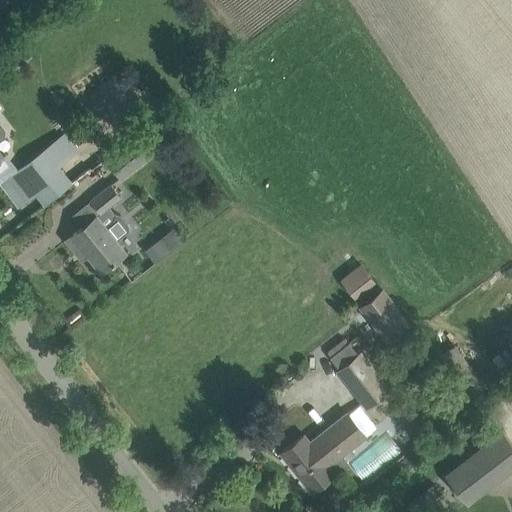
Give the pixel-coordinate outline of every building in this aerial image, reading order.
[(70,183),(72,182),(59,165),(77,151),(63,133),(43,148),(70,183)] [(106,163),(119,178),(148,155),(136,140),(106,163)] [(46,201),(70,183),(43,148),(19,166),(20,168),(7,178),(25,201),(38,191),(46,201)] [(0,157),(0,180),(17,168),(14,165),(5,153),(2,156),(0,157)] [(100,212),(67,239),(77,252),(83,247),(101,270),(124,252),(116,241),(129,230),(129,224),(121,215),(114,213),(108,206),(120,196),(111,184),(90,200),(100,212)] [(154,261),(180,241),(170,227),(144,247),(154,261)] [(361,263),(340,279),(354,296),(375,280),(361,263)] [(382,286),(357,305),(385,341),(410,322),(382,286)] [(326,352),(330,357),(349,342),(345,337),(326,352)] [(390,390),(359,352),(358,353),(339,368),(335,371),(365,409),(390,390)] [(458,436),(482,416),(473,406),(449,425),(458,436)] [(344,456),(368,436),(346,409),(309,439),(304,433),(280,453),(311,491),(348,461),(344,456)] [(420,416),(407,426),(414,435),(427,425),(420,416)] [(468,505),(511,470),(511,443),(502,430),(444,474),(468,505)] [(443,433),(427,446),(435,455),(450,442),(443,433)] [(431,484),(411,498),(417,505),(437,491),(431,484)]
